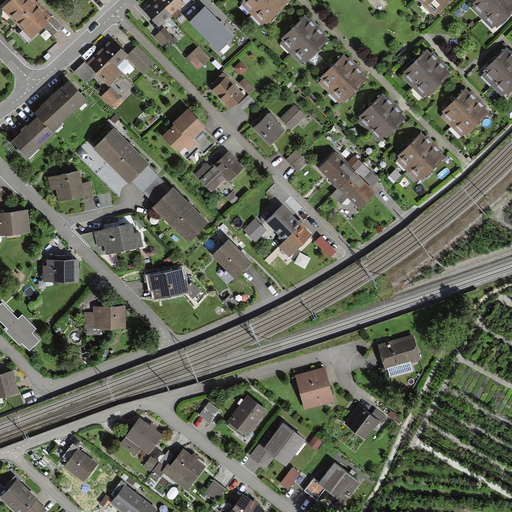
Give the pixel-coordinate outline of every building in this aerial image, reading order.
[(10,0),(2,8),(15,22),(37,2),(35,0),(10,0)] [(159,27),(172,15),(157,0),(154,0),(151,2),(147,7),(148,8),(144,12),(159,27)] [(157,0),(172,15),(179,9),(184,4),(180,0),(157,0)] [(250,14),(264,0),(243,0),(245,1),(241,5),(250,14)] [(264,0),(250,14),(261,25),(265,22),(267,24),(290,1),(289,0),(264,0)] [(418,0),(435,17),(451,0),(418,0)] [(481,18),(500,0),(475,0),(472,3),(474,5),(471,8),(481,18)] [(511,0),(500,0),(481,18),(492,29),(495,26),(497,28),(511,13),(511,0)] [(37,2),(15,22),(31,39),(44,27),(53,19),(51,17),(45,10),(37,2)] [(205,6),(189,23),(219,53),(229,43),(228,42),(234,35),(224,25),(223,23),(221,22),(205,6)] [(181,12),(179,9),(172,15),(175,18),(181,12)] [(53,15),(51,17),(53,19),(44,27),(52,36),(63,27),(53,15)] [(289,53),(316,26),(311,21),(309,20),(305,15),(281,38),(283,40),(280,43),(289,53)] [(311,18),(309,20),(311,21),(316,26),(321,31),(325,35),(326,34),(311,18)] [(316,26),(289,53),(300,64),(304,61),(306,63),(329,40),(325,35),(321,31),(316,26)] [(173,37),(164,27),(154,36),(163,46),(173,37)] [(109,41),(99,51),(111,63),(112,62),(117,67),(125,59),(126,58),(129,55),(128,55),(113,40),(110,43),(109,41)] [(137,46),(128,55),(129,55),(126,58),(143,75),(155,63),(137,46)] [(210,59),(199,46),(186,58),(198,70),(210,59)] [(491,85),(511,64),(511,52),(507,47),(483,71),(485,73),(482,76),(491,85)] [(412,87),(439,61),(433,56),(431,53),(427,49),(404,72),(406,74),(402,77),(412,87)] [(111,63),(99,51),(86,63),(96,73),(109,86),(123,73),(122,71),(117,67),(112,62),(111,63)] [(433,52),(431,53),(433,56),(439,61),(443,66),(447,69),(449,67),(433,52)] [(328,92),(355,66),(350,61),(348,59),(344,55),(320,78),(322,79),(319,83),(328,92)] [(350,57),(348,59),(350,61),(355,66),(360,71),(363,75),(365,73),(350,57)] [(130,64),(125,59),(117,67),(122,71),(130,64)] [(86,63),(85,61),(74,71),(86,83),(96,73),(86,63)] [(241,61),(233,69),(240,75),(247,67),(241,61)] [(439,61),(412,87),(423,98),(426,95),(428,96),(451,74),(447,69),(443,66),(439,61)] [(511,64),(491,85),(502,96),(506,93),(507,95),(511,90),(511,64)] [(355,66),(328,92),(339,104),(343,100),(344,102),(368,79),(363,75),(360,71),(355,66)] [(212,83),(215,87),(219,84),(227,77),(223,73),(212,83)] [(245,96),(227,77),(219,84),(215,87),(212,91),(230,110),(245,96)] [(245,78),(239,83),(250,94),(255,89),(245,78)] [(34,113),(38,117),(54,133),(87,101),(69,81),(50,98),(34,113)] [(111,87),(101,97),(111,107),(112,105),(116,109),(124,101),(120,97),(121,97),(111,87)] [(450,126),(477,99),(472,94),(470,93),(466,88),(442,111),(444,113),(441,116),(450,126)] [(472,91),(470,93),(472,94),(477,99),(482,104),(486,108),(487,106),(472,91)] [(367,131),(394,105),(389,100),(387,98),(383,93),(359,117),(361,119),(358,122),(367,131)] [(254,101),(249,95),(238,104),(244,110),(254,101)] [(389,96),(387,98),(389,100),(394,105),(399,110),(402,113),(404,112),(389,96)] [(477,99),(450,126),(461,137),(464,134),(466,137),(491,113),(486,108),(482,104),(477,99)] [(295,104),(280,119),(291,129),(306,114),(295,104)] [(394,105),(367,131),(378,142),(381,139),(383,141),(407,118),(402,113),(399,110),(394,105)] [(206,127),(188,108),(177,120),(173,123),(174,125),(162,136),(178,153),(185,147),(189,152),(197,144),(193,139),(206,127)] [(269,114),(268,113),(253,128),(271,145),(286,130),(274,119),(272,116),(269,114)] [(120,118),(115,114),(110,119),(115,124),(120,118)] [(54,133),(38,117),(27,126),(24,129),(22,132),(10,143),(19,152),(17,153),(26,162),(55,134),(54,133)] [(148,165),(150,164),(114,128),(93,148),(129,184),(132,182),(148,165)] [(406,170),(432,144),(427,139),(425,137),(421,133),(398,156),(399,158),(396,161),(406,170)] [(427,135),(425,137),(427,139),(432,144),(437,149),(441,153),(443,151),(427,135)] [(432,144),(406,170),(417,182),(420,179),(422,180),(445,157),(441,153),(437,149),(432,144)] [(88,154),(81,147),(76,152),(83,159),(88,154)] [(307,161),(296,150),(286,160),(297,171),(307,161)] [(244,167),(228,151),(214,165),(215,166),(200,180),(212,192),(226,178),(229,182),(244,167)] [(338,188),(355,171),(347,163),(346,162),(336,152),(319,168),(329,178),(338,188)] [(347,163),(355,171),(363,163),(355,155),(347,163)] [(207,163),(194,175),(200,180),(215,166),(214,165),(213,164),(211,166),(207,163)] [(363,163),(355,171),(372,187),(379,180),(363,163)] [(172,188),(148,165),(132,182),(155,205),(172,188)] [(80,170),(48,177),(51,191),(56,190),(59,202),(83,196),(83,200),(94,198),(90,181),(83,183),(81,176),(80,170)] [(372,187),(355,171),(338,188),(347,196),(348,197),(359,208),(376,191),(372,187)] [(188,243),(209,223),(173,187),(172,188),(155,205),(152,207),(188,243)] [(347,196),(338,188),(332,195),(342,204),(348,197),(347,196)] [(0,192),(0,208),(11,198),(3,189),(0,192)] [(240,200),(232,192),(226,198),(234,206),(240,200)] [(285,240),(301,224),(299,221),(282,205),(266,221),(285,240)] [(7,212),(0,212),(0,235),(30,233),(28,210),(7,212)] [(267,231),(255,219),(243,230),(256,242),(267,231)] [(114,227),(94,232),(98,247),(104,246),(106,254),(106,255),(144,247),(141,232),(135,233),(133,223),(114,227)] [(304,227),(301,224),(285,240),(279,246),(290,257),(312,235),(304,227)] [(98,247),(94,232),(80,235),(100,255),(106,254),(104,246),(98,247)] [(337,252),(321,235),(314,242),(330,258),(337,252)] [(241,251),(229,239),(212,256),(236,279),(253,263),(245,255),(242,252),(241,251)] [(171,257),(163,260),(166,266),(174,263),(171,257)] [(61,260),(47,260),(47,266),(43,266),(43,282),(79,282),(79,260),(61,260)] [(184,267),(145,275),(149,292),(151,292),(153,301),(188,294),(193,299),(201,291),(191,281),(190,276),(186,277),(184,267)] [(18,319),(2,303),(0,305),(0,320),(8,329),(6,331),(20,345),(22,343),(30,351),(40,341),(32,333),(37,329),(23,315),(18,319)] [(107,306),(93,307),(93,312),(94,329),(102,329),(126,329),(126,306),(107,306)] [(94,329),(93,312),(85,313),(86,329),(87,329),(88,336),(102,335),(102,329),(94,329)] [(414,334),(378,345),(386,370),(388,370),(387,368),(411,361),(411,363),(422,361),(414,334)] [(411,363),(411,361),(387,368),(388,370),(390,377),(413,371),(411,363)] [(325,367),(295,375),(305,410),(334,402),(325,367)] [(0,373),(0,398),(19,393),(13,370),(0,373)] [(240,405),(228,421),(246,436),(248,437),(251,432),(268,410),(248,395),(244,400),(242,402),(240,405)] [(220,410),(209,402),(199,415),(210,423),(220,410)] [(364,409),(359,405),(345,423),(366,439),(380,421),(372,415),(364,409)] [(376,409),(372,415),(380,421),(383,423),(387,418),(376,409)] [(139,417),(125,437),(141,448),(140,449),(148,455),(163,434),(156,429),(153,427),(150,425),(139,417)] [(306,441),(283,423),(264,448),(263,449),(274,458),(286,467),(306,441)] [(254,435),(251,432),(248,437),(246,436),(245,438),(249,441),(254,435)] [(323,441),(315,435),(308,444),(316,450),(323,441)] [(141,448),(125,437),(120,444),(136,456),(140,449),(141,448)] [(62,457),(68,461),(78,449),(79,449),(80,449),(73,443),(62,457)] [(263,449),(264,448),(259,444),(250,456),(266,469),(274,458),(263,449)] [(192,455),(183,448),(177,458),(170,466),(168,464),(162,472),(164,473),(187,491),(206,466),(198,459),(194,457),(192,455)] [(68,462),(64,467),(84,482),(98,464),(79,449),(78,449),(68,461),(68,462)] [(170,466),(177,458),(169,451),(153,471),(160,477),(164,473),(162,472),(168,464),(170,466)] [(319,483),(318,484),(325,489),(345,504),(360,483),(352,477),(350,475),(348,474),(334,463),(319,483)] [(301,474),(293,467),(280,484),(288,490),(301,474)] [(112,492),(116,494),(118,491),(125,482),(126,483),(127,482),(122,478),(112,492)] [(38,499),(17,479),(0,497),(15,511),(26,511),(37,501),(38,499)] [(318,484),(319,483),(314,479),(304,491),(317,500),(325,489),(318,484)] [(226,489),(214,480),(205,492),(217,501),(226,489)] [(111,501),(125,511),(128,511),(142,495),(126,483),(125,482),(118,491),(116,494),(111,501)] [(252,501),(243,494),(229,511),(264,511),(265,511),(258,506),(259,504),(256,501),(253,499),(252,501)] [(142,495),(128,511),(153,511),(158,507),(142,495)] [(45,511),(47,510),(37,501),(26,511),(45,511)]
